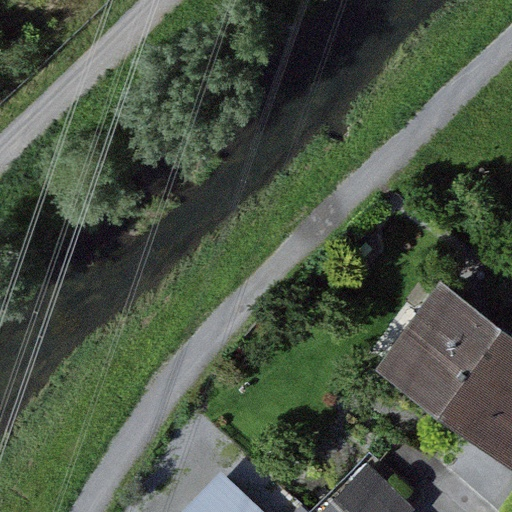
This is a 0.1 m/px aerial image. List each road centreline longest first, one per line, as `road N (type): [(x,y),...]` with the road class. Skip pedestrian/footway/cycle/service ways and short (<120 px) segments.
road 1 (track): [(511,46),(185,372),(94,511)]
road 2 (track): [(0,162),(161,0)]
